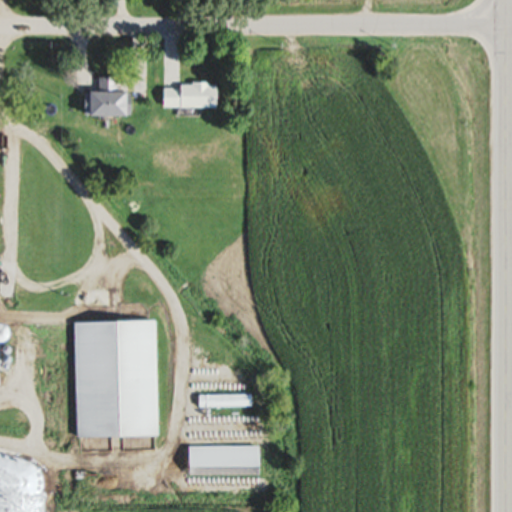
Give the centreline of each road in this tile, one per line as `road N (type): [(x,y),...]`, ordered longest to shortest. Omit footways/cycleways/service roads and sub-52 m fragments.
road 1 (secondary): [(507,0),(509,511)]
road 2 (residential): [(0,27),(511,27)]
